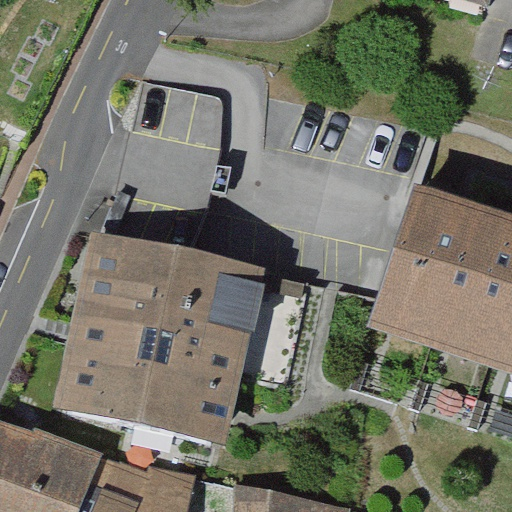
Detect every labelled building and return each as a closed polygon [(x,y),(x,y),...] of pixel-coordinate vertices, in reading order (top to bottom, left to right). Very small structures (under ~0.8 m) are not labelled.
[(416,0),(492,19),(496,0),(416,0)] [(511,218),(422,191),(378,334),(511,374),(511,218)] [(223,452),(261,279),(95,243),(58,417),(223,452)] [(179,511),(190,484),(0,416),(0,511),(179,511)] [(262,484),(231,483),(230,511),(347,511),(349,505),(262,484)]
